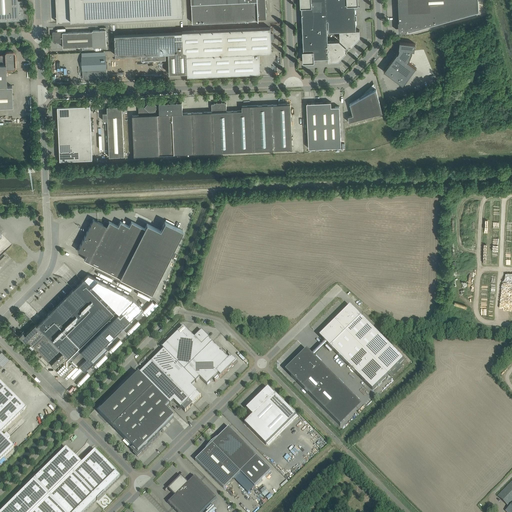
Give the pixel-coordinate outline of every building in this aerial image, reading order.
[(17,1),(17,0),(0,0),(0,21),(23,21),(22,1),(17,1)] [(70,0),(71,21),(183,15),(182,0),(70,0)] [(191,0),(192,23),(258,20),(259,20),(258,17),(266,17),(266,12),(267,12),(266,6),(265,0),(191,0)] [(338,61),(346,52),(345,51),(345,50),(345,49),(345,48),(345,47),(346,47),(339,41),(328,41),(327,20),(328,20),(328,32),(340,31),(340,40),(347,46),(348,45),(350,45),(351,45),(352,45),(352,46),(360,37),(359,30),(356,30),(355,19),(357,19),(356,14),(355,14),(355,5),(358,5),(357,0),(299,0),(300,8),(301,7),(303,51),(302,51),(303,59),(304,59),(305,59),(306,60),(306,61),(306,62),(314,62),(314,59),(328,58),(328,61),(338,61)] [(479,11),(478,0),(398,0),(398,4),(399,22),(398,22),(399,32),(407,31),(406,28),(407,28),(408,31),(479,11)] [(182,32),(115,35),(116,55),(141,54),(142,60),(166,59),(166,58),(169,58),(169,73),(187,72),(188,76),(260,73),(259,53),(271,52),(270,27),(246,29),(192,31),(182,31),(182,32)] [(55,43),(63,42),(63,48),(93,46),(93,47),(106,47),(106,30),(92,30),(92,31),(62,33),(62,32),(52,32),(53,32),(53,41),(55,43)] [(384,71),(390,75),(403,85),(416,68),(408,62),(409,60),(412,53),(412,51),(414,51),(415,44),(400,42),(399,49),(399,51),(399,52),(398,52),(398,53),(398,54),(397,54),(384,72),(384,71)] [(0,107),(13,107),(12,86),(7,86),(6,69),(14,69),(15,67),(15,53),(13,51),(6,52),(5,53),(5,56),(0,55),(0,107)] [(106,56),(82,57),(83,79),(107,78),(106,56)] [(376,88),(349,104),(349,105),(350,104),(353,115),(348,116),(349,122),(382,113),(376,89),(376,88)] [(156,105),(153,102),(149,102),(148,103),(138,103),(139,115),(132,115),(134,156),(292,149),(290,104),(242,106),(242,110),(226,111),(226,109),(226,103),(225,103),(225,102),(214,103),(214,104),(211,104),(212,110),(212,112),(182,113),(182,102),(160,103),(160,104),(158,104),(156,105)] [(307,103),(309,148),(341,147),(339,106),(331,107),(331,102),(307,103)] [(90,114),(90,105),(78,106),(79,115),(90,114)] [(79,115),(78,106),(58,107),(58,116),(79,115)] [(103,121),(108,120),(109,157),(124,157),(122,106),(107,107),(107,112),(103,113),(103,121)] [(90,114),(79,115),(79,124),(91,123),(90,114)] [(79,124),(79,115),(58,116),(59,124),(79,124)] [(91,123),(79,124),(79,132),(91,132),(91,123)] [(79,132),(79,124),(59,124),(59,133),(79,132)] [(80,141),(79,132),(59,133),(59,142),(80,141)] [(79,132),(80,141),(91,141),(91,132),(79,132)] [(80,150),(80,141),(59,142),(60,151),(80,150)] [(80,141),(80,150),(92,149),(91,141),(80,141)] [(92,149),(80,150),(81,159),(92,159),(92,149)] [(80,150),(60,151),(60,160),(81,159),(80,150)] [(93,219),(77,250),(86,255),(84,259),(151,293),(183,230),(165,221),(160,230),(147,223),(144,228),(131,221),(129,226),(127,224),(121,222),(120,221),(118,226),(109,221),(107,226),(93,219)] [(92,277),(88,274),(84,278),(83,279),(82,279),(82,280),(36,325),(35,324),(26,333),(25,332),(23,333),(22,333),(19,336),(24,342),(25,342),(27,340),(32,345),(63,377),(75,365),(76,365),(78,363),(83,369),(86,366),(86,367),(87,366),(93,360),(106,346),(103,343),(105,341),(109,338),(121,326),(122,326),(122,325),(138,309),(139,309),(139,308),(141,306),(141,305),(140,305),(140,304),(140,305),(132,297),(122,292),(122,291),(121,291),(108,285),(108,284),(107,284),(93,277),(92,276),(92,277)] [(388,375),(404,360),(391,348),(373,330),(374,330),(355,311),(354,310),(354,311),(351,308),(348,311),(347,310),(337,320),(337,321),(336,322),(388,375)] [(336,322),(334,324),(333,323),(323,333),(324,334),(321,337),(324,340),(323,341),(324,342),(324,341),(373,390),(388,375),(336,322)] [(184,370),(213,343),(209,339),(209,338),(202,331),(195,338),(184,327),(162,348),(162,347),(184,370)] [(231,356),(230,356),(231,357),(229,359),(213,343),(184,370),(196,382),(200,378),(207,385),(218,374),(221,376),(219,377),(220,378),(236,361),(231,356)] [(196,382),(184,370),(162,347),(161,348),(164,350),(156,357),(151,362),(193,404),(201,396),(200,396),(197,393),(197,392),(191,386),(195,382),(196,383),(196,382)] [(307,350),(289,367),(289,368),(287,371),(292,376),(291,376),(335,420),(356,399),(307,350)] [(1,352),(0,353),(0,364),(2,367),(10,360),(1,352)] [(185,412),(193,404),(151,362),(139,374),(138,373),(138,374),(170,406),(170,405),(174,401),(181,408),(182,408),(185,411),(185,412)] [(170,406),(138,374),(139,374),(99,414),(133,448),(131,450),(138,457),(160,435),(158,434),(174,418),(166,410),(170,406)] [(0,433),(26,408),(0,382),(0,460),(13,447),(0,433)] [(296,415),(275,394),(274,394),(268,388),(260,395),(261,396),(258,399),(258,398),(246,409),(252,416),(245,424),(266,445),(296,415)] [(218,438),(211,443),(240,473),(255,487),(271,471),(257,457),(229,428),(225,432),(219,437),(218,438)] [(295,455),(305,445),(301,441),(291,450),(295,455)] [(200,457),(195,461),(196,461),(224,489),(240,473),(211,443),(206,450),(205,451),(199,457),(200,457)] [(94,450),(81,464),(65,448),(0,511),(83,511),(96,500),(96,501),(104,494),(104,493),(103,494),(103,493),(119,477),(115,473),(116,472),(94,450)] [(188,484),(180,476),(175,481),(176,481),(176,482),(174,485),(173,484),(173,483),(168,488),(175,496),(172,500),(170,505),(176,511),(202,511),(216,499),(197,479),(192,481),(191,480),(188,484)] [(502,500),(509,507),(505,511),(506,511),(511,511),(511,481),(497,496),(502,500)]
